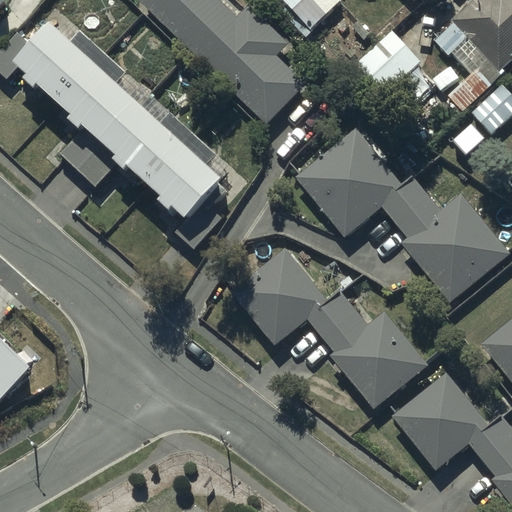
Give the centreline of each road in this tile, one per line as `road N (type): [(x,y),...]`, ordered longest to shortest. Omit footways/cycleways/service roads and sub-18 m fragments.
road 1 (residential): [(164,374),(356,511)]
road 2 (residential): [(0,215),(164,374)]
road 3 (residential): [(0,503),(111,427),(164,374)]
